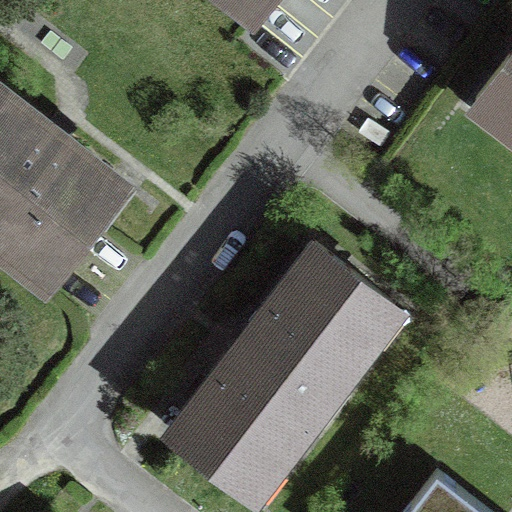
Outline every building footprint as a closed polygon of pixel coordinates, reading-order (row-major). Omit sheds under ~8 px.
[(249,0),(263,11),(270,0),(249,0)] [(511,48),(476,95),(508,120),(505,123),(511,128),(511,48)] [(0,83),(0,236),(52,277),(127,182),(56,127),(0,83)] [(370,332),(395,300),(316,239),(170,427),(250,488),(275,456),(279,458),(374,336),(370,332)] [(401,511),(494,511),(437,467),(401,511)]
